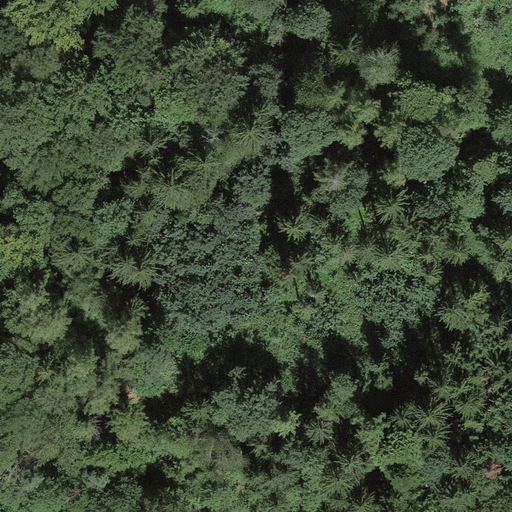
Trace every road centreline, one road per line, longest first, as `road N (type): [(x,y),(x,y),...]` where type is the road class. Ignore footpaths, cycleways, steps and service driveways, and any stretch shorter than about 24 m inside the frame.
road 1 (track): [(511,208),(434,197),(0,211)]
road 2 (track): [(0,194),(141,0)]
